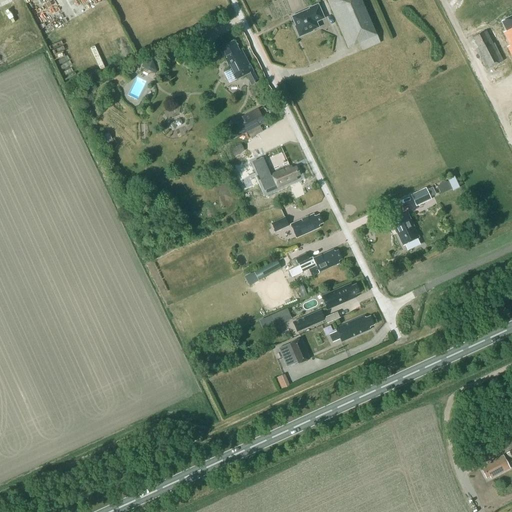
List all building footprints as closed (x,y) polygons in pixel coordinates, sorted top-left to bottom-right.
[(376,36),(360,0),(331,0),(327,2),(348,49),(359,44),(376,36)] [(319,7),(293,18),(301,36),(319,28),(316,22),(324,19),(319,7)] [(511,18),(502,23),(507,34),(504,35),(511,48),(509,49),(511,56),(511,18)] [(493,45),(492,46),(486,32),(473,39),(478,49),(475,50),(485,71),(502,63),(493,45)] [(376,36),(359,44),(362,51),(379,44),(376,36)] [(235,40),(219,48),(236,81),(250,74),(254,83),(255,83),(258,81),(250,64),(249,64),(243,51),(240,52),(235,40)] [(142,64),(140,67),(154,74),(156,71),(152,61),(142,64)] [(511,99),(511,74),(489,85),(496,99),(498,98),(501,105),(511,99)] [(266,123),(259,111),(236,123),(242,135),(266,123)] [(262,129),(256,131),(258,139),(265,136),(262,129)] [(235,158),(246,153),(242,145),(231,151),(235,158)] [(296,168),(292,170),(291,167),(271,175),(273,179),(265,182),(269,191),(277,187),(278,189),(297,180),(296,178),(300,176),(296,168)] [(449,181),(437,186),(440,193),(452,188),(449,181)] [(411,197),(416,207),(432,200),(430,198),(436,195),(433,187),(411,197)] [(406,212),(393,218),(390,220),(402,245),(404,244),(407,249),(416,245),(413,239),(417,237),(406,212)] [(313,215),(297,222),(289,226),(295,239),(318,228),(317,226),(322,224),(318,216),(314,217),(313,215)] [(274,233),(288,226),(284,218),(271,224),(274,233)] [(307,254),(290,261),(295,273),(296,273),(301,271),(301,272),(308,269),(311,277),(340,264),(339,261),(342,260),(338,251),(334,252),(333,250),(313,259),(313,257),(309,259),(307,254)] [(276,258),(253,271),(258,281),(281,268),(276,258)] [(330,293),(331,295),(324,299),(328,308),(335,304),(336,306),(355,297),(355,295),(359,293),(355,284),(351,286),(349,284),(330,293)] [(305,290),(299,293),(302,299),(308,297),(305,290)] [(310,327),(326,320),(322,310),(305,318),(310,327)] [(275,313),(269,315),(274,325),(279,322),(275,313)] [(370,327),(374,325),(370,316),(366,318),(365,316),(364,316),(345,324),(335,328),(342,343),(371,330),(370,327)] [(278,323),(283,332),(293,326),(288,318),(278,323)] [(330,325),(322,328),(326,336),(333,332),(330,325)] [(290,344),(299,364),(310,359),(302,339),(290,344)] [(281,375),(275,378),(280,391),(287,388),(281,375)] [(485,478),(489,477),(490,479),(509,470),(502,456),(483,465),(484,468),(481,470),(485,478)]
